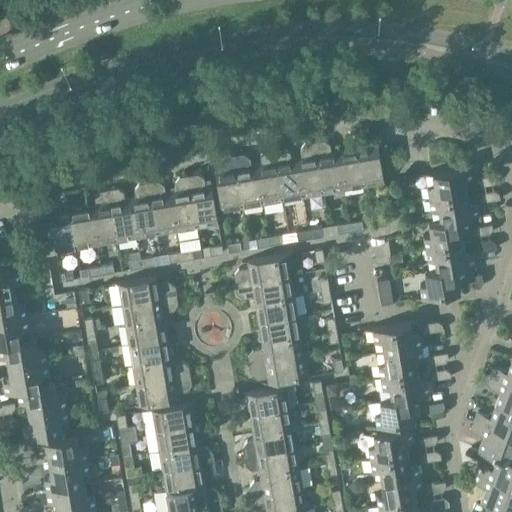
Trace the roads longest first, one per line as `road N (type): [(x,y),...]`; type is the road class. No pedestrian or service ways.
road 1 (tertiary): [(0,114),(109,68),(243,36),(402,34),(511,58)]
road 2 (residential): [(466,511),(456,427),(500,308)]
road 3 (residential): [(500,308),(456,303),(365,316),(353,242)]
road 4 (tertiary): [(186,0),(110,19),(0,62)]
road 5 (residential): [(511,159),(463,130),(421,123),(421,153)]
